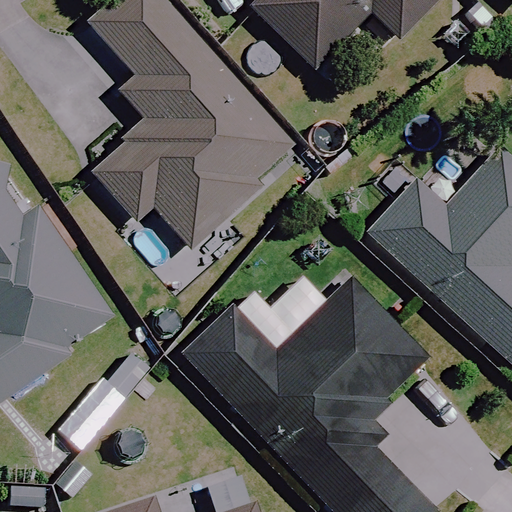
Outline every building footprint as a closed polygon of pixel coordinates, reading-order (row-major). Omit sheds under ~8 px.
[(108,146),(115,155),(86,180),(128,229),(145,214),(183,257),(255,194),(246,184),(283,152),(150,0),(117,0),(82,31),(126,81),(112,94),(136,122),(108,146)] [(256,0),(243,14),(316,85),(367,32),(387,52),(436,0),(256,0)] [(511,0),(495,0),(511,14),(511,0)] [(511,170),(495,155),(440,215),(410,188),(362,242),(511,379),(511,282),(509,280),(511,276),(511,170)] [(0,403),(104,329),(1,186),(0,186),(0,403)] [(387,411),(381,405),(420,369),(342,287),(266,358),(225,314),(175,361),(318,511),(419,511),(364,454),(378,441),(367,430),(387,411)] [(229,511),(151,511),(147,501),(115,511),(245,511),(244,507),(229,511)]
